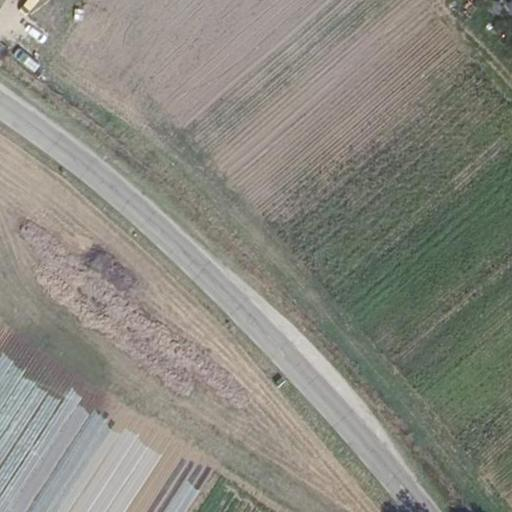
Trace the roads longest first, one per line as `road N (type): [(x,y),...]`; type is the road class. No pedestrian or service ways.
road 1 (track): [(0,23),(230,203),(320,298),(496,511)]
road 2 (tertiary): [(0,103),(94,171),(270,333),(420,511)]
road 3 (track): [(0,292),(322,511)]
